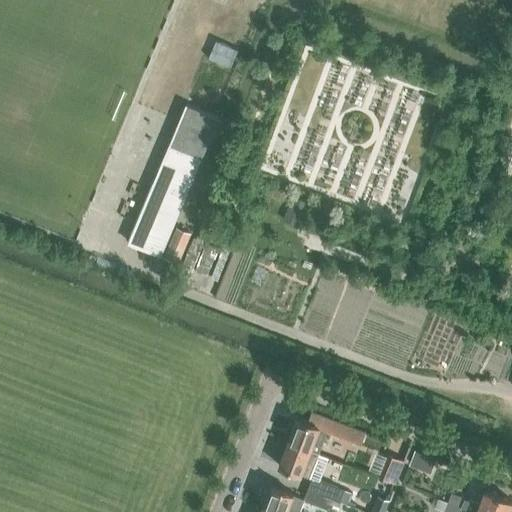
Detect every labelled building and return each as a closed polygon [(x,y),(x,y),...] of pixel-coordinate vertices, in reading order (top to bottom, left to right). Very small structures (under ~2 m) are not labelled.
[(214,38),(205,54),(227,65),(236,49),(214,38)] [(187,104),(162,165),(129,242),(161,254),(218,117),(187,104)] [(308,203),(293,197),(284,219),(299,226),(308,203)] [(164,256),(169,258),(178,262),(190,232),(176,227),(164,256)] [(443,374),(476,374),(476,356),(471,356),(470,327),(441,327),(441,333),(426,333),(426,364),(443,364),(443,374)] [(299,417),(289,441),(320,453),(329,431),(361,444),(366,432),(311,411),(308,420),(299,417)] [(320,453),(289,441),(280,465),(303,474),(303,473),(311,477),(320,453)] [(436,459),(416,451),(411,464),(431,471),(436,459)] [(380,475),(396,481),(405,459),(389,453),(380,475)] [(313,477),(309,488),(333,498),(341,501),(345,489),(313,477)] [(305,500),(305,499),(294,495),(294,494),(272,486),(263,510),(269,511),(300,511),(301,511),(305,500)] [(333,498),(309,488),(305,499),(305,500),(328,509),(333,498)] [(462,507),(462,508),(473,511),(510,511),(511,508),(511,500),(487,491),(482,503),(453,493),(450,502),(462,507)] [(446,511),(460,511),(462,508),(462,507),(450,502),(449,502),(439,498),(435,507),(446,511)]
